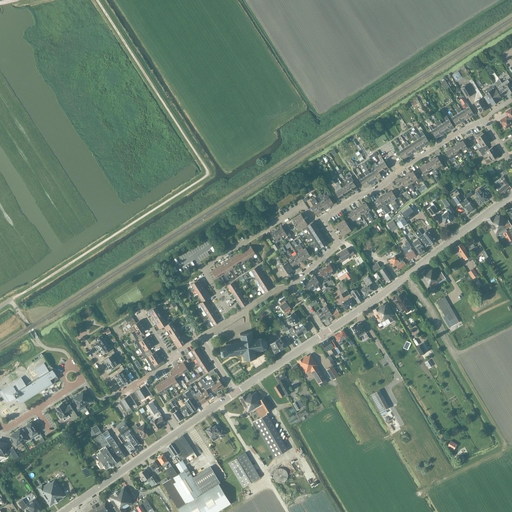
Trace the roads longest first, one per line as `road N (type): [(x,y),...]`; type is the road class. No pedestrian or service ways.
road 1 (tertiary): [(322,334),(511,194)]
road 2 (tertiary): [(64,511),(234,393)]
road 3 (unknown): [(220,403),(269,468),(292,449),(255,379)]
road 4 (residential): [(232,318),(202,268),(300,206)]
road 5 (residential): [(171,362),(117,393),(79,333)]
